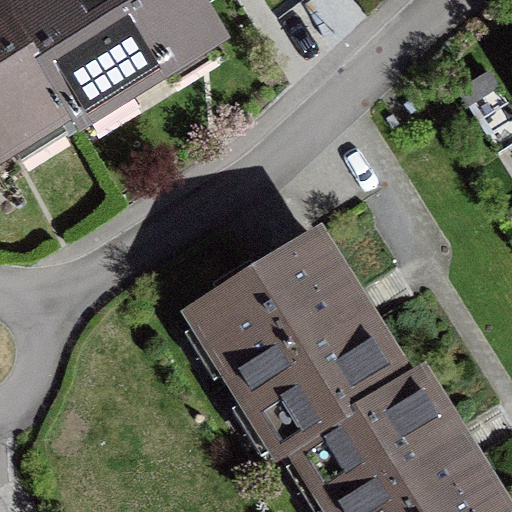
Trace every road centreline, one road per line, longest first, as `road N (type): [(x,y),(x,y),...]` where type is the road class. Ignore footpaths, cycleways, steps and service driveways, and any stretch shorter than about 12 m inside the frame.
road 1 (residential): [(449,0),(268,170),(35,324)]
road 2 (residential): [(0,423),(19,416),(41,390),(46,356),(35,324)]
